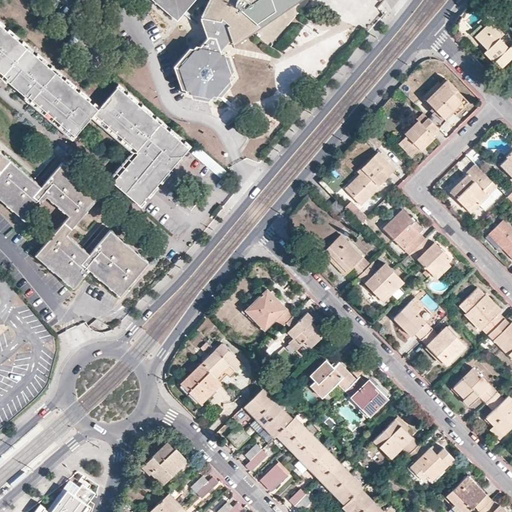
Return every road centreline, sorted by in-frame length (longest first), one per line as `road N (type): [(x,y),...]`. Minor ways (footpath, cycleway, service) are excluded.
road 1 (secondary): [(417,0),(191,269),(124,341),(100,350)]
road 2 (residential): [(511,487),(258,227)]
road 3 (residential): [(500,103),(413,189),(511,289)]
road 4 (secondary): [(258,227),(428,30)]
road 5 (secondary): [(144,370),(258,227)]
road 6 (residential): [(149,403),(191,431),(269,511)]
